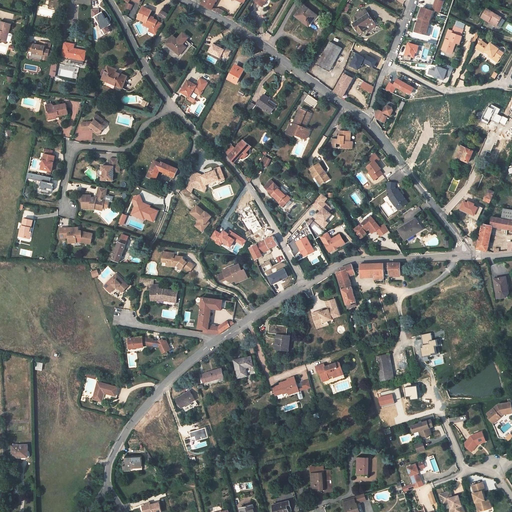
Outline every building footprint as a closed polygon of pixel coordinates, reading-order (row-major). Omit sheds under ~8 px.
[(203,0),(202,4),(210,9),(215,0),(203,0)] [(442,2),(437,0),(436,0),(432,10),(438,12),(442,2)] [(313,21),(316,16),(313,13),(314,12),(305,4),(296,15),(309,26),(313,21)] [(152,11),(143,7),(138,19),(145,22),(143,25),(150,28),(153,30),(152,33),(156,35),(163,24),(157,22),(157,21),(153,19),(154,18),(149,16),(152,11)] [(421,7),(417,17),(419,17),(417,23),(416,22),(413,32),(421,34),(421,32),(425,33),(427,26),(428,20),(432,11),(421,7)] [(502,17),(487,8),(481,18),(488,22),(490,20),(497,25),(501,27),(506,20),(502,18),(502,17)] [(162,11),(158,16),(165,21),(169,15),(162,11)] [(366,26),(374,20),(369,13),(353,24),(360,34),(368,29),(366,26)] [(369,30),(378,24),(375,19),(374,20),(366,26),(368,29),(369,30)] [(11,24),(1,22),(0,24),(0,41),(6,43),(10,44),(13,34),(9,33),(11,24)] [(430,27),(427,26),(425,33),(421,32),(421,34),(427,36),(430,27)] [(452,31),(451,33),(461,36),(463,29),(453,26),(452,31)] [(452,50),(455,42),(459,43),(462,36),(461,36),(451,33),(452,31),(448,29),(445,38),(441,50),(447,51),(448,49),(452,50)] [(177,40),(172,36),(166,44),(179,56),(186,48),(187,49),(191,45),(186,41),(188,38),(183,33),(177,40)] [(39,46),(33,45),(34,44),(28,43),(27,51),(32,52),(32,54),(42,56),(41,60),(46,61),(48,51),(50,44),(51,37),(41,35),(40,42),(39,46)] [(489,46),(481,40),(476,46),(483,52),(485,51),(490,55),(493,57),(493,60),(497,62),(503,53),(499,50),(499,49),(491,43),(489,46)] [(329,71),(342,48),(330,42),(318,65),(329,71)] [(74,45),(65,43),(62,56),(72,58),(71,62),(83,64),(84,60),(85,51),(73,49),(74,45)] [(217,45),(213,43),(209,51),(220,57),(221,54),(227,57),(230,50),(225,47),(224,49),(220,47),(217,45)] [(410,61),(411,57),(414,57),(415,52),(417,52),(418,45),(408,43),(405,55),(404,54),(402,60),(410,61)] [(209,52),(207,55),(220,61),(221,59),(209,52)] [(364,58),(355,54),(349,66),(358,71),(362,63),(365,59),(364,58)] [(366,54),(364,58),(362,63),(373,69),(377,61),(366,54)] [(55,64),(55,65),(54,70),(50,69),(48,76),(55,77),(58,64),(55,64)] [(244,69),(236,65),(233,71),(232,70),(228,78),(237,83),(244,69)] [(430,69),(428,74),(435,76),(434,76),(444,80),(446,74),(450,76),(454,67),(449,65),(447,70),(437,66),(435,71),(430,69)] [(114,69),(107,66),(102,80),(122,88),(127,76),(116,72),(113,71),(114,69)] [(346,70),(344,73),(353,78),(346,90),(347,91),(348,90),(349,90),(355,79),(356,77),(355,75),(346,70)] [(346,90),(353,78),(344,73),(334,91),(341,95),(344,90),(346,91),(346,90)] [(372,91),(374,85),(375,82),(367,78),(361,88),(372,93),(372,91)] [(411,95),(415,87),(397,78),(394,84),(389,81),(385,89),(393,94),(396,88),(411,95)] [(201,79),(196,86),(187,81),(180,92),(189,97),(193,91),(200,96),(208,83),(201,79)] [(271,100),(264,94),(257,104),(270,114),(277,105),(271,100)] [(318,102),(309,95),(304,101),(314,108),(318,102)] [(251,112),(255,105),(252,102),(247,109),(251,112)] [(49,104),(43,105),(44,112),(47,112),(48,119),(53,118),(53,114),(55,114),(56,115),(65,113),(63,104),(52,106),(49,104)] [(489,105),(481,120),(490,125),(492,119),(505,126),(509,119),(499,114),(502,108),(493,104),(492,106),(489,105)] [(386,106),(383,111),(384,112),(390,115),(393,109),(392,107),(388,105),(386,106)] [(383,114),(384,112),(383,111),(375,108),(374,112),(375,118),(385,122),(388,117),(383,114)] [(305,128),(311,116),(307,114),(308,112),(307,112),(300,109),(294,123),(291,122),(286,133),(292,136),(296,134),(300,136),(302,138),(305,139),(308,133),(307,128),(305,128)] [(90,130),(92,128),(97,132),(101,131),(104,128),(102,126),(103,124),(103,120),(97,116),(95,118),(96,122),(91,123),(91,122),(81,124),(82,131),(90,130)] [(350,135),(350,132),(340,131),(339,139),(333,139),(332,147),(337,148),(337,143),(341,144),(341,148),(350,148),(350,142),(349,142),(349,139),(351,139),(351,135),(350,135)] [(252,146),(244,140),(235,149),(228,156),(234,162),(241,155),(245,158),(248,154),(246,152),(252,146)] [(235,149),(232,146),(225,153),(228,156),(235,149)] [(469,162),(474,151),(462,146),(457,158),(469,162)] [(384,174),(376,161),(380,159),(376,152),(368,157),(372,163),(365,167),(374,180),(384,174)] [(54,172),(57,155),(53,154),(45,153),(42,169),(54,172)] [(111,181),(111,172),(118,172),(117,165),(115,165),(115,159),(109,159),(109,166),(101,166),(101,171),(102,172),(102,176),(101,176),(101,181),(111,181)] [(161,164),(154,160),(147,177),(153,180),(158,169),(174,177),(178,170),(162,162),(161,164)] [(324,171),(320,163),(311,169),(313,172),(315,176),(321,185),(328,180),(322,172),(324,171)] [(358,179),(366,168),(362,165),(353,175),(358,179)] [(224,179),(220,167),(214,169),(215,170),(201,175),(201,177),(200,177),(197,183),(189,179),(185,189),(189,192),(192,187),(198,190),(201,182),(203,181),(204,184),(218,180),(218,181),(224,179)] [(201,175),(200,173),(193,171),(189,179),(197,183),(200,177),(201,177),(201,175)] [(28,173),(27,178),(42,181),(41,188),(54,191),(56,183),(51,182),(52,178),(28,173)] [(279,187),(274,183),(271,180),(269,183),(272,186),(268,190),(277,198),(280,201),(279,202),(283,206),(290,199),(286,195),(285,196),(278,188),(279,187)] [(98,186),(96,196),(90,196),(91,194),(81,193),(79,208),(92,209),(93,205),(102,208),(107,208),(109,201),(104,200),(105,194),(106,194),(107,188),(98,186)] [(286,195),(279,187),(278,188),(285,196),(286,195)] [(412,198),(405,189),(394,198),(401,207),(412,198)] [(496,192),(488,189),(484,200),(489,202),(491,199),(492,199),(496,192)] [(322,194),(313,204),(319,210),(319,209),(321,211),(319,214),(320,214),(320,216),(316,220),(321,225),(324,220),(325,221),(331,214),(329,212),(332,209),(324,202),(328,198),(322,194)] [(140,195),(134,197),(133,200),(135,206),(134,210),(138,212),(136,216),(144,220),(145,218),(153,222),(158,211),(149,207),(150,206),(143,203),(140,195)] [(205,211),(197,204),(191,212),(199,218),(200,219),(198,221),(200,223),(197,226),(202,230),(207,225),(205,223),(208,220),(212,215),(206,210),(205,211)] [(511,210),(503,209),(502,218),(511,219),(511,210)] [(123,213),(119,224),(124,225),(128,215),(123,213)] [(371,216),(355,229),(361,239),(367,234),(366,232),(369,229),(370,230),(371,229),(374,232),(377,230),(380,227),(371,216)] [(491,225),(482,223),(481,230),(491,232),(493,226),(511,228),(511,219),(502,218),(492,217),(491,225)] [(423,229),(416,218),(399,229),(405,240),(423,229)] [(22,219),(20,231),(18,230),(17,237),(26,239),(28,232),(30,233),(32,221),(22,219)] [(60,239),(68,239),(68,243),(77,242),(76,238),(82,238),(80,242),(90,244),(92,233),(82,232),(78,232),(78,228),(59,229),(60,239)] [(477,248),(487,251),(488,246),(486,245),(489,232),(491,232),(481,230),(477,248)] [(327,232),(320,236),(328,250),(331,248),(333,250),(336,250),(337,247),(345,243),(340,234),(331,239),(327,232)] [(128,237),(121,234),(112,259),(119,262),(128,237)] [(255,260),(262,256),(260,252),(277,244),(273,236),(250,248),(252,254),(255,260)] [(307,237),(297,242),(301,250),(300,250),(301,253),(303,253),(305,256),(314,251),(307,237)] [(511,242),(509,243),(508,248),(495,249),(495,252),(511,250),(511,242)] [(175,253),(163,252),(162,262),(167,262),(167,266),(176,267),(177,266),(182,270),(183,268),(190,273),(195,266),(189,261),(187,263),(183,260),(184,257),(177,257),(177,259),(174,259),(175,253)] [(230,268),(224,271),(226,276),(228,279),(228,280),(229,280),(231,281),(232,281),(232,280),(233,280),(236,278),(237,280),(244,273),(241,268),(238,262),(229,266),(230,268)] [(360,276),(374,275),(384,274),(384,268),(384,263),(359,264),(360,276)] [(389,268),(389,274),(395,274),(401,274),(400,263),(394,263),(389,263),(389,268)] [(347,270),(349,276),(355,274),(352,264),(341,268),(342,271),(347,270)] [(244,267),(241,268),(244,273),(237,280),(237,281),(248,276),(244,267)] [(348,308),(357,306),(356,302),(356,301),(352,287),(350,287),(348,283),(346,277),(349,276),(347,270),(342,271),(337,273),(348,308)] [(224,271),(218,274),(220,279),(226,276),(224,271)] [(273,282),(265,271),(261,274),(269,285),(273,282)] [(115,274),(104,287),(110,293),(115,287),(117,287),(120,290),(121,288),(124,290),(128,285),(115,274)] [(507,282),(506,276),(495,279),(497,292),(508,290),(506,282),(507,282)] [(138,285),(147,284),(147,289),(150,289),(150,300),(160,300),(175,302),(177,291),(161,288),(159,288),(159,284),(152,284),(152,278),(140,277),(138,285)] [(222,310),(223,300),(202,298),(198,329),(208,330),(208,333),(219,334),(234,323),(233,322),(227,321),(219,327),(209,326),(207,325),(208,317),(209,309),(222,310)] [(341,315),(335,298),(326,301),(329,309),(319,312),(320,315),(313,317),(317,328),(324,326),(323,322),(333,318),(332,318),(341,315)] [(288,330),(288,326),(270,324),(269,333),(278,334),(276,348),(282,349),(288,349),(290,335),(287,335),(284,335),(284,330),(288,330)] [(142,336),(129,338),(130,348),(144,346),(144,345),(152,346),(153,340),(153,339),(147,338),(147,340),(143,340),(142,336)] [(157,341),(159,347),(162,353),(170,349),(166,340),(161,339),(157,341)] [(395,378),(390,353),(377,356),(382,381),(395,378)] [(253,366),(251,356),(241,359),(241,360),(239,360),(239,359),(235,360),(238,378),(248,375),(246,367),(253,366)] [(345,378),(339,362),(325,366),(324,364),(316,366),(318,372),(320,372),(325,385),(345,378)] [(224,377),(222,368),(205,373),(206,374),(201,375),(203,382),(208,381),(208,382),(224,377)] [(299,391),(294,377),(287,379),(288,381),(280,383),(281,385),(274,387),(275,392),(282,390),(284,393),(284,394),(288,393),(293,391),(294,393),(299,391)] [(309,379),(302,381),(304,388),(311,386),(309,379)] [(110,385),(98,382),(94,399),(102,401),(104,392),(108,393),(116,395),(118,387),(110,385)] [(199,406),(190,391),(186,393),(185,394),(186,394),(184,396),(177,399),(185,413),(199,406)] [(511,412),(511,409),(511,402),(498,405),(487,413),(490,416),(489,417),(494,423),(501,417),(500,416),(502,414),(511,412)] [(167,434),(164,417),(157,418),(153,419),(154,424),(154,425),(155,424),(156,429),(157,436),(167,434)] [(432,434),(430,427),(433,426),(431,419),(411,426),(413,433),(418,431),(421,437),(432,434)] [(205,427),(189,432),(190,437),(194,436),(195,441),(207,437),(205,427)] [(483,431),(472,435),(466,442),(467,446),(469,448),(472,444),(474,445),(476,445),(477,442),(480,442),(480,443),(486,441),(483,431)] [(28,457),(28,444),(12,445),(13,457),(22,457),(28,457)] [(142,470),(141,456),(126,457),(126,462),(127,466),(124,467),(124,471),(142,470)] [(370,476),(370,457),(358,456),(356,475),(370,476)] [(421,476),(419,470),(427,467),(425,461),(409,467),(415,483),(423,480),(422,476),(421,476)] [(323,467),(311,467),(312,490),(325,490),(323,467)] [(483,482),(472,485),(474,493),(473,493),(478,511),(486,509),(486,506),(490,505),(489,500),(485,501),(482,491),(485,490),(483,482)] [(187,491),(189,508),(195,507),(193,490),(187,491)] [(433,490),(427,492),(431,505),(437,503),(433,490)] [(464,511),(459,495),(452,498),(450,491),(439,495),(443,506),(450,503),(452,508),(450,509),(451,511),(464,511)] [(359,511),(356,503),(355,503),(354,499),(344,502),(346,506),(345,506),(346,511),(359,511)] [(291,507),(289,500),(273,505),(274,511),(289,511),(288,508),(291,507)] [(161,511),(160,502),(150,504),(150,502),(141,504),(142,511),(161,511)]
